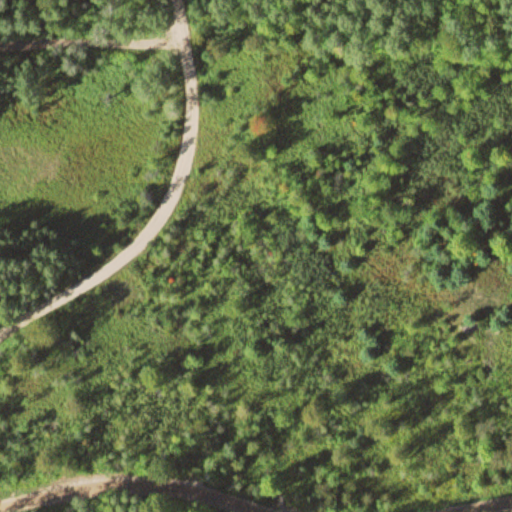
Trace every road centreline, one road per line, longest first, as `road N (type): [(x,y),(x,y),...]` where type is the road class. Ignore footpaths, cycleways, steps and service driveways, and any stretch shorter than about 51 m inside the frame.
road 1 (residential): [(497,511),(214,503),(156,493),(4,511)]
road 2 (residential): [(0,344),(133,259),(169,212),(193,144),(180,0)]
road 3 (track): [(0,42),(144,34),(189,47)]
